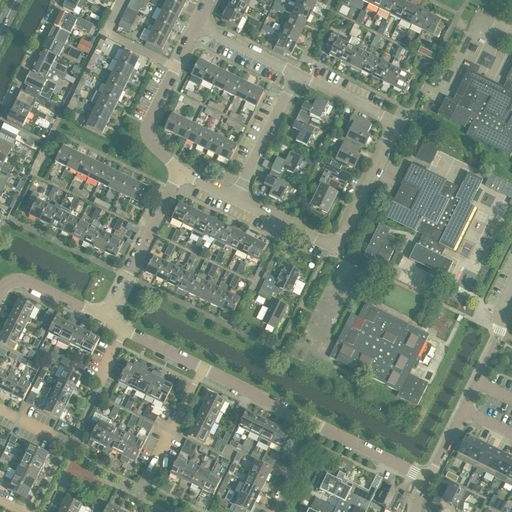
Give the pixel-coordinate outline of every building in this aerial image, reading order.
[(81,10),(85,1),(82,0),(66,0),(62,8),(73,14),(76,8),(81,10)] [(178,19),(183,8),(167,0),(162,11),(178,19)] [(243,18),(248,7),(233,0),(231,0),(227,10),(243,18)] [(312,12),(317,1),(315,0),(297,0),(296,4),(312,12)] [(379,10),(383,0),(369,0),(368,4),(379,10)] [(389,15),(396,0),(383,0),(379,10),(389,15)] [(400,21),(408,5),(398,0),(396,0),(389,15),(400,21)] [(130,2),(128,7),(139,12),(140,9),(141,7),(130,2)] [(277,12),(280,6),(275,4),(272,9),(277,12)] [(307,23),(312,12),(296,4),(291,15),(307,23)] [(101,16),(104,10),(94,5),(91,11),(101,16)] [(411,26),(419,10),(408,5),(400,21),(411,26)] [(128,7),(126,10),(137,16),(139,12),(128,7)] [(126,10),(124,16),(134,21),(137,16),(126,10)] [(237,29),(243,18),(227,10),(221,21),(237,29)] [(422,31),(430,15),(419,10),(411,26),(422,31)] [(173,30),(178,19),(162,11),(157,22),(173,30)] [(61,12),(54,26),(70,34),(74,26),(89,33),(93,26),(78,19),(77,20),(61,12)] [(361,12),(358,17),(364,20),(366,14),(361,12)] [(301,33),(307,23),(291,15),(285,25),(301,33)] [(430,15),(422,31),(437,39),(441,31),(437,29),(441,21),(430,15)] [(124,16),(121,21),(132,26),(133,24),(134,21),(124,16)] [(134,21),(133,24),(138,26),(141,19),(137,16),(134,21)] [(364,20),(358,17),(356,22),(361,25),(364,20)] [(121,21),(118,26),(129,32),(130,31),(132,26),(121,21)] [(258,30),(261,24),(256,21),(253,27),(258,30)] [(167,40),(173,30),(157,22),(151,33),(167,40)] [(385,30),(388,25),(382,22),(380,27),(385,30)] [(132,26),(130,31),(134,33),(138,26),(133,24),(132,26)] [(267,33),(270,28),(264,25),(261,31),(267,33)] [(296,44),(301,33),(285,25),(280,36),(296,44)] [(357,33),(360,28),(354,25),(352,30),(357,33)] [(382,36),(385,30),(380,27),(377,33),(382,36)] [(53,28),(47,39),(64,47),(69,36),(53,28)] [(272,36),(275,30),(270,28),(267,33),(272,36)] [(162,51),(167,40),(151,33),(146,44),(162,51)] [(340,61),(348,46),(347,45),(349,41),(333,33),(326,48),(331,50),(329,56),(340,61)] [(404,33),(401,38),(407,41),(409,36),(404,33)] [(291,55),(296,44),(280,36),(273,51),(283,56),(285,52),(291,55)] [(379,44),(381,38),(376,36),(373,41),(379,44)] [(401,38),(399,44),(404,46),(407,41),(401,38)] [(59,57),(64,47),(47,39),(42,49),(59,57)] [(101,50),(105,42),(100,40),(97,47),(101,50)] [(376,49),(379,44),(373,41),(371,46),(376,49)] [(350,67),(358,51),(348,46),(340,61),(340,62),(340,64),(344,66),(346,64),(350,67)] [(400,54),(403,49),(397,46),(395,52),(400,54)] [(423,56),(426,50),(420,48),(418,53),(423,56)] [(42,50),(36,61),(54,70),(57,64),(53,62),(55,57),(42,50)] [(80,56),(70,51),(68,56),(78,61),(80,56)] [(134,70),(139,59),(123,51),(118,62),(134,70)] [(361,72),(369,56),(358,51),(350,67),(351,67),(351,69),(355,71),(357,70),(361,72)] [(397,60),(400,54),(395,52),(392,57),(397,60)] [(372,77),(380,62),(369,56),(361,72),(372,77)] [(419,64),(422,59),(416,56),(414,61),(419,64)] [(201,82),(209,66),(198,60),(190,76),(201,82)] [(56,71),(54,70),(36,61),(31,71),(51,81),(54,75),(59,78),(64,80),(66,75),(63,74),(61,73),(56,71)] [(128,81),(134,70),(118,62),(112,73),(128,81)] [(383,83),(391,67),(380,62),(372,77),(383,83)] [(61,73),(63,74),(66,69),(58,65),(56,71),(61,73)] [(212,87),(220,71),(209,66),(201,82),(212,87)] [(394,88),(401,72),(391,67),(383,83),(394,88)] [(511,69),(507,80),(506,79),(506,80),(507,80),(503,88),(467,70),(453,101),(446,97),(437,115),(464,129),(465,125),(470,127),(466,135),(510,157),(511,152),(511,69)] [(223,92),(231,76),(220,71),(212,87),(223,92)] [(404,94),(412,78),(401,72),(394,88),(404,94)] [(61,89),(30,73),(25,85),(40,93),(41,93),(42,93),(45,94),(47,94),(48,93),(50,90),(52,91),(54,92),(59,94),(61,89)] [(123,91),(128,81),(112,73),(107,83),(123,91)] [(234,98),(242,82),(231,76),(223,92),(234,98)] [(245,103),(253,87),(242,82),(234,98),(245,103)] [(118,102),(123,91),(107,83),(102,95),(118,102)] [(256,108),(264,92),(253,87),(245,103),(256,108)] [(21,92),(16,102),(31,109),(32,109),(37,111),(39,106),(49,110),(52,105),(46,102),(45,103),(43,102),(37,100),(21,92)] [(113,113),(118,102),(102,95),(97,105),(113,113)] [(73,107),(77,100),(72,98),(69,105),(73,107)] [(189,107),(192,102),(184,99),(182,103),(189,107)] [(322,121),(330,105),(317,99),(312,108),(305,104),(299,116),(310,122),(313,117),(322,121)] [(16,102),(7,121),(29,133),(31,128),(24,125),(29,113),(44,121),(53,125),(55,121),(46,117),(46,116),(37,111),(32,109),(31,109),(16,102)] [(197,110),(199,106),(192,102),(189,107),(197,110)] [(215,110),(217,106),(209,102),(207,106),(215,110)] [(70,115),(73,107),(69,105),(65,112),(70,115)] [(107,124),(113,113),(97,105),(91,116),(107,124)] [(211,117),(213,113),(206,109),(204,114),(211,117)] [(236,120),(238,116),(231,112),(229,117),(236,120)] [(175,136),(183,120),(172,115),(164,131),(175,136)] [(364,149),(369,137),(366,135),(371,125),(352,115),(345,130),(349,132),(345,140),(360,147),(364,149)] [(102,135),(107,124),(91,116),(86,127),(102,135)] [(308,148),(316,132),(308,127),(310,122),(299,116),(292,129),(300,133),(296,142),(308,148)] [(186,141),(190,133),(194,125),(183,120),(175,136),(186,141)] [(233,128),(235,123),(228,120),(225,124),(233,128)] [(5,125),(0,134),(15,141),(17,137),(26,141),(25,143),(30,145),(34,139),(5,125)] [(197,146),(205,130),(194,125),(190,133),(186,141),(197,146)] [(208,152),(215,136),(205,130),(197,146),(208,152)] [(0,134),(0,144),(20,154),(22,150),(13,146),(15,141),(0,134)] [(219,157),(226,141),(215,136),(208,152),(219,157)] [(345,140),(341,138),(335,150),(339,152),(335,160),(354,169),(359,157),(356,156),(360,147),(345,140)] [(230,162),(237,146),(226,141),(219,157),(230,162)] [(0,155),(6,159),(8,154),(24,162),(26,157),(20,154),(0,144),(0,155)] [(66,168),(74,153),(63,147),(55,163),(66,168)] [(77,174),(85,158),(74,153),(66,168),(77,174)] [(294,176),(303,160),(290,154),(285,163),(277,159),(271,172),(283,177),(286,172),(294,176)] [(0,155),(0,166),(11,172),(14,168),(4,163),(6,159),(0,155)] [(87,179),(95,163),(85,158),(77,174),(87,179)] [(98,184),(106,168),(95,163),(87,179),(98,184)] [(320,187),(310,206),(327,215),(337,195),(340,197),(348,182),(339,178),(342,172),(340,171),(335,168),(325,164),(322,169),(324,171),(330,174),(323,188),(320,187)] [(460,189),(435,177),(436,177),(411,164),(402,182),(400,185),(401,186),(392,203),(390,202),(382,217),(414,233),(415,232),(421,235),(416,246),(415,245),(408,260),(444,278),(452,264),(440,258),(445,249),(452,252),(474,208),(470,206),(477,192),(478,192),(482,183),(467,175),(460,189)] [(109,190),(117,174),(106,168),(98,184),(109,190)] [(0,170),(0,181),(6,184),(10,176),(0,170)] [(281,203),(289,187),(280,182),(283,177),(271,172),(265,184),(273,187),(269,197),(281,203)] [(120,195),(127,179),(117,174),(109,190),(120,195)] [(511,185),(493,177),(488,188),(511,199),(511,185)] [(57,186),(60,181),(52,178),(50,182),(57,186)] [(131,200),(138,184),(127,179),(120,195),(131,200)] [(16,189),(20,191),(24,183),(20,181),(16,189)] [(142,205),(149,189),(138,184),(131,200),(142,205)] [(56,195),(59,190),(53,187),(51,193),(56,195)] [(79,196),(81,192),(74,188),(72,193),(79,196)] [(86,200),(88,195),(81,192),(79,196),(86,200)] [(40,222),(48,206),(37,201),(39,196),(33,193),(25,208),(31,211),(29,216),(40,222)] [(53,201),(56,195),(51,193),(48,198),(53,201)] [(11,198),(7,207),(12,209),(16,200),(11,198)] [(78,206),(80,200),(75,198),(72,203),(78,206)] [(108,210),(110,206),(103,202),(101,207),(108,210)] [(172,219),(171,220),(182,225),(190,209),(179,204),(172,219)] [(51,227),(60,208),(54,205),(53,208),(48,206),(40,222),(51,227)] [(296,206),(293,211),(299,214),(302,209),(296,206)] [(61,232),(69,216),(71,213),(60,208),(51,227),(61,232)] [(99,216),(102,211),(96,208),(94,214),(99,216)] [(122,217),(124,213),(117,209),(115,214),(122,217)] [(190,209),(182,225),(193,230),(193,231),(201,215),(190,209)] [(129,221),(131,216),(124,213),(122,217),(129,221)] [(193,230),(191,235),(199,239),(198,241),(200,243),(201,240),(203,236),(204,236),(212,220),(201,215),(193,231),(193,230)] [(72,238),(80,222),(69,216),(61,232),(72,238)] [(121,227),(124,221),(118,219),(116,224),(121,227)] [(212,220),(204,236),(214,241),(215,241),(223,225),(212,220)] [(83,243),(91,227),(80,222),(72,238),(83,243)] [(94,248),(101,232),(103,229),(93,223),(91,227),(83,243),(94,248)] [(214,241),(212,246),(223,251),(225,246),(226,246),(233,231),(223,225),(215,241),(214,241)] [(378,225),(362,258),(384,269),(398,242),(387,236),(389,231),(378,225)] [(233,231),(226,246),(236,252),(244,236),(233,231)] [(105,253),(112,238),(101,232),(94,248),(105,253)] [(176,244),(179,238),(174,236),(171,242),(176,244)] [(244,236),(236,252),(247,257),(255,241),(244,236)] [(123,256),(129,246),(125,244),(123,243),(112,238),(105,253),(116,259),(118,254),(123,256)] [(127,238),(125,244),(129,246),(130,246),(133,241),(127,238)] [(255,241),(247,257),(258,262),(266,246),(255,241)] [(195,246),(192,252),(198,255),(201,249),(195,246)] [(170,258),(173,252),(167,249),(164,255),(170,258)] [(402,259),(404,255),(396,251),(394,256),(402,259)] [(219,265),(222,260),(217,257),(214,263),(219,265)] [(153,258),(145,274),(156,279),(164,263),(153,258)] [(189,260),(186,266),(189,267),(191,268),(194,262),(189,260)] [(164,263),(156,279),(167,284),(175,268),(164,263)] [(265,280),(262,287),(278,295),(281,288),(291,293),(300,275),(277,263),(273,271),(280,274),(277,280),(267,275),(265,280)] [(175,268),(167,284),(177,289),(185,273),(189,267),(186,266),(185,265),(184,268),(176,265),(175,268)] [(241,276),(244,270),(238,267),(236,273),(241,276)] [(213,279),(216,273),(210,270),(207,276),(213,279)] [(185,273),(177,289),(188,295),(196,279),(185,273)] [(196,279),(188,295),(199,300),(207,284),(196,279)] [(234,289),(237,283),(232,281),(229,287),(234,289)] [(207,284),(199,300),(210,305),(218,289),(207,284)] [(270,300),(274,293),(262,288),(258,294),(270,300)] [(218,289),(210,305),(221,310),(229,294),(218,289)] [(229,294),(221,310),(232,316),(240,300),(229,294)] [(30,319),(35,308),(19,300),(13,311),(30,319)] [(259,312),(256,319),(262,322),(267,325),(275,329),(286,307),(272,300),(268,310),(262,307),(259,312)] [(412,328),(386,314),(364,304),(357,319),(350,315),(329,358),(386,386),(386,387),(398,393),(396,397),(417,407),(429,385),(409,375),(429,336),(412,328)] [(32,320),(30,319),(13,311),(8,321),(25,330),(28,324),(29,324),(32,320)] [(48,328),(53,317),(46,313),(41,324),(48,328)] [(67,323),(56,318),(48,334),(53,337),(52,339),(58,342),(67,323)] [(19,340),(25,330),(8,321),(3,332),(19,340)] [(70,345),(78,329),(67,323),(58,342),(68,348),(70,345)] [(80,350),(88,334),(78,329),(70,345),(80,350)] [(0,344),(14,351),(19,340),(3,332),(0,338),(0,344)] [(99,340),(100,339),(88,334),(80,350),(86,353),(85,356),(90,358),(91,356),(99,340)] [(41,347),(39,352),(46,356),(48,351),(41,347)] [(83,374),(86,367),(75,362),(72,368),(83,374)] [(127,388),(138,364),(135,362),(132,366),(127,364),(117,383),(127,388)] [(136,392),(145,373),(140,371),(142,366),(138,364),(127,388),(136,392)] [(76,387),(81,376),(65,368),(59,379),(76,387)] [(0,390),(1,391),(9,375),(0,370),(0,390)] [(145,397),(157,373),(153,371),(150,375),(145,373),(136,392),(145,397)] [(154,401),(163,382),(158,379),(160,375),(157,373),(145,397),(154,401)] [(12,397),(20,380),(9,375),(1,391),(12,397)] [(71,398),(76,387),(59,379),(54,390),(71,398)] [(23,402),(31,385),(20,380),(12,397),(23,402)] [(163,406),(175,382),(171,380),(168,384),(163,382),(154,401),(163,406)] [(45,399),(49,401),(65,409),(71,398),(54,390),(51,388),(45,399)] [(32,406),(38,396),(31,392),(26,403),(32,406)] [(220,413),(225,402),(209,394),(204,404),(220,413)] [(60,420),(65,409),(49,401),(43,412),(59,420),(60,420)] [(130,411),(132,406),(127,403),(124,409),(130,411)] [(215,424),(220,413),(204,404),(198,415),(215,424)] [(238,422),(243,411),(237,408),(231,418),(238,422)] [(115,420),(117,415),(112,412),(109,418),(115,420)] [(150,414),(145,412),(142,418),(154,423),(157,417),(151,414),(150,414)] [(249,434),(257,417),(246,412),(238,429),(249,434)] [(99,445),(108,426),(110,421),(95,414),(86,432),(92,435),(88,445),(92,447),(94,443),(99,445)] [(209,434),(215,424),(198,415),(193,426),(209,434)] [(260,439),(268,423),(257,417),(249,434),(260,439)] [(133,429),(135,424),(130,421),(127,427),(133,429)] [(150,433),(150,432),(153,426),(144,422),(141,428),(150,433)] [(232,433),(236,425),(232,423),(228,430),(232,433)] [(269,448),(270,444),(279,428),(268,423),(260,439),(258,443),(269,448)] [(106,454),(117,430),(108,426),(99,445),(104,448),(102,452),(106,454)] [(204,445),(209,434),(193,426),(187,437),(204,445)] [(281,450),(289,433),(279,428),(270,444),(281,450)] [(117,454),(126,435),(117,430),(106,454),(109,456),(112,452),(117,454)] [(227,443),(231,436),(226,434),(223,441),(227,443)] [(124,463),(135,439),(126,435),(117,454),(122,456),(120,461),(124,463)] [(14,444),(17,439),(12,436),(9,442),(14,444)] [(465,464),(477,441),(466,436),(463,443),(458,440),(452,452),(457,454),(455,459),(465,464)] [(136,462),(145,444),(135,439),(124,463),(127,465),(130,460),(135,463),(136,462)] [(194,452),(198,445),(187,440),(183,447),(194,452)] [(465,464),(475,468),(486,446),(477,441),(465,464)] [(48,466),(50,462),(46,460),(49,455),(29,445),(25,454),(48,466)] [(222,454),(225,447),(221,445),(217,452),(222,454)] [(475,468),(485,473),(496,451),(486,446),(475,468)] [(206,455),(208,451),(201,447),(199,452),(206,455)] [(496,451),(485,473),(494,478),(506,456),(496,451)] [(217,461),(219,456),(212,453),(210,457),(217,461)] [(12,463),(15,457),(9,454),(7,460),(12,463)] [(47,470),(48,466),(25,454),(20,463),(40,473),(42,468),(47,470)] [(171,472),(169,474),(181,480),(189,463),(183,460),(184,458),(179,456),(178,458),(171,472)] [(272,468),(276,461),(265,456),(262,462),(272,468)] [(494,478),(504,483),(511,466),(511,458),(506,456),(494,478)] [(228,466),(230,462),(223,458),(221,462),(228,466)] [(255,462),(250,473),(266,481),(272,470),(255,462)] [(40,484),(41,480),(37,478),(40,473),(20,463),(16,472),(40,484)] [(189,463),(181,480),(191,485),(200,469),(199,468),(189,463)] [(200,469),(191,485),(202,490),(210,474),(203,470),(205,466),(201,464),(199,468),(200,469)] [(38,487),(40,484),(16,472),(11,481),(31,491),(33,486),(38,487)] [(327,475),(320,490),(339,500),(354,507),(363,511),(364,511),(371,499),(372,499),(377,490),(382,479),(375,476),(370,487),(368,491),(362,488),(361,490),(357,489),(358,486),(343,480),(345,475),(339,472),(336,479),(327,475)] [(445,478),(456,483),(458,478),(447,472),(445,478)] [(244,478),(242,483),(245,484),(261,492),(266,481),(250,473),(247,479),(244,478)] [(210,474),(202,490),(213,496),(221,479),(210,474)] [(372,499),(372,501),(386,508),(393,493),(393,494),(395,491),(386,487),(388,482),(382,479),(377,490),(372,499)] [(31,502),(32,498),(28,496),(31,491),(11,481),(7,490),(31,502)] [(473,498),(474,495),(443,481),(442,484),(448,487),(445,493),(464,502),(470,497),(473,498)] [(245,484),(239,495),(256,503),(261,492),(245,484)] [(234,492),(229,503),(234,506),(237,507),(234,511),(251,511),(256,503),(239,495),(234,492)] [(386,508),(384,511),(387,511),(402,511),(404,508),(407,503),(410,495),(404,492),(402,498),(393,494),(393,493),(386,508)] [(464,502),(445,493),(442,499),(436,496),(434,499),(456,510),(460,511),(461,511),(463,510),(464,503),(464,502)] [(66,511),(79,511),(82,506),(66,498),(60,509),(66,511)] [(314,499),(308,511),(363,511),(354,507),(339,500),(335,509),(314,499)] [(455,511),(456,510),(434,499),(431,506),(438,509),(436,511),(455,511)] [(97,511),(98,511),(102,504),(96,501),(92,509),(97,511)]
